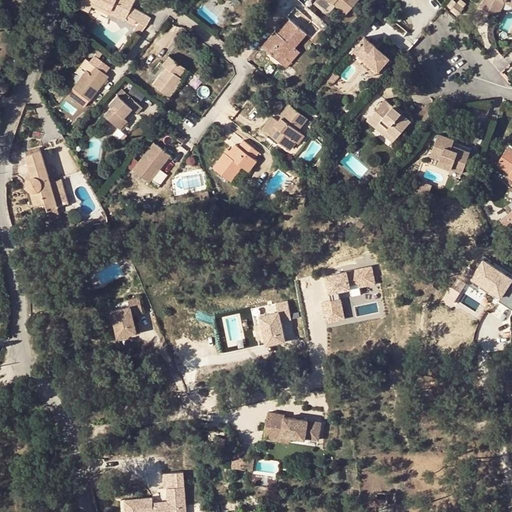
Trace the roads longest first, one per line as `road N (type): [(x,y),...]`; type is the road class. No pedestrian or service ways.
road 1 (residential): [(87,511),(73,459),(23,354),(5,227)]
road 2 (residential): [(5,227),(2,139),(53,0)]
road 3 (residential): [(487,90),(448,88),(422,49),(448,28),(489,78)]
road 4 (residential): [(204,126),(241,77),(241,65),(170,0)]
